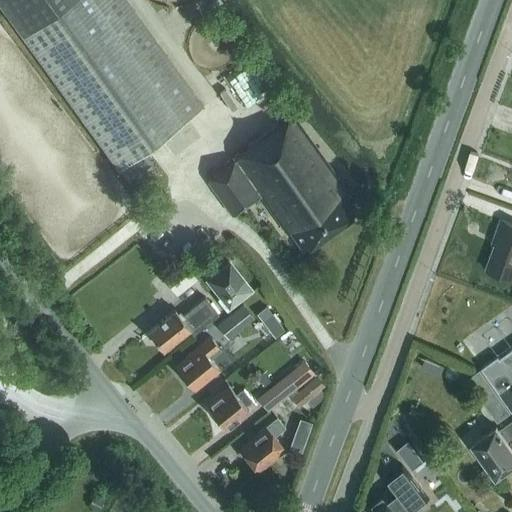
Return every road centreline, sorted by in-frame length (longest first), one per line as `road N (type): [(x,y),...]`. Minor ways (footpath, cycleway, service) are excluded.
road 1 (residential): [(511,30),(371,412),(345,403)]
road 2 (secondary): [(345,403),(494,0)]
road 3 (unclassified): [(110,394),(0,253)]
road 4 (unclassified): [(209,511),(110,394)]
road 5 (unclassified): [(0,482),(110,394)]
